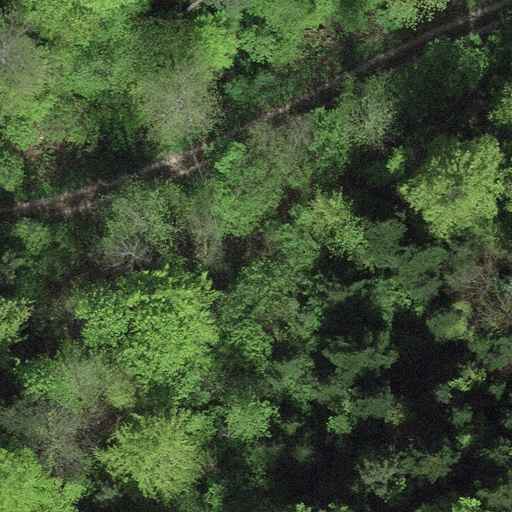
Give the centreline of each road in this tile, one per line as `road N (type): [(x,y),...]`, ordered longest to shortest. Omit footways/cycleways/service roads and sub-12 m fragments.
road 1 (track): [(0,332),(166,303),(226,277),(301,207),(511,89)]
road 2 (track): [(0,214),(157,170),(496,0)]
